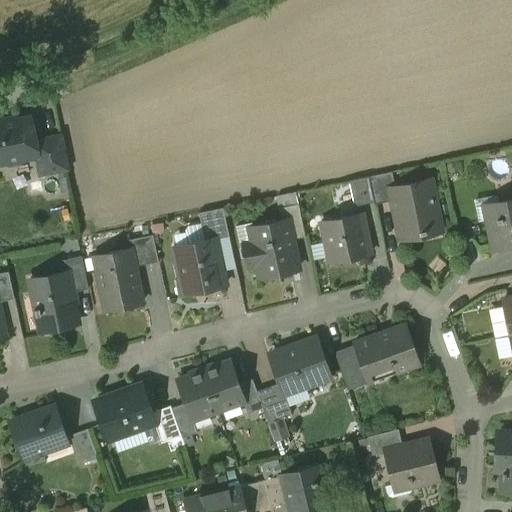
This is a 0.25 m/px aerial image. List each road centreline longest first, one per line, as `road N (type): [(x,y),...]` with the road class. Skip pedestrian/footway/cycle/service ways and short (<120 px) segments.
road 1 (residential): [(470,511),(473,410),(422,302),(394,296),(343,304),(0,398)]
road 2 (track): [(242,0),(50,86)]
